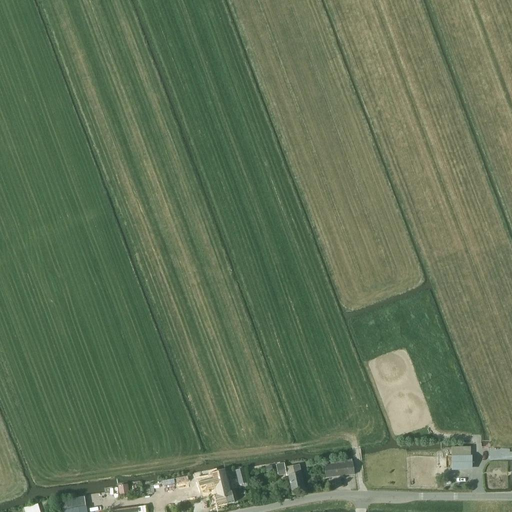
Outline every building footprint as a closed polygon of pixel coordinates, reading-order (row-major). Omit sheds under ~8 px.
[(451,468),(472,468),(472,456),(451,457),(451,468)] [(284,463),(276,465),(277,470),(278,476),(286,474),(285,468),(284,463)] [(354,475),(353,463),(324,466),(326,479),(354,475)] [(294,475),(288,476),(292,491),(304,489),(299,465),(293,467),(294,475)] [(179,480),(167,482),(168,489),(180,486),(180,488),(202,483),(203,488),(208,487),(209,492),(212,491),(214,490),(215,495),(218,507),(226,505),(224,494),(223,494),(221,484),(219,485),(218,480),(217,474),(216,474),(216,472),(201,476),(200,473),(192,474),(192,477),(179,480)] [(224,472),(217,474),(218,480),(219,485),(221,484),(223,494),(224,494),(226,505),(234,503),(231,491),(228,477),(227,476),(225,476),(224,472)] [(245,476),(237,478),(239,485),(247,483),(245,476)] [(127,486),(118,488),(120,500),(129,498),(127,486)]
